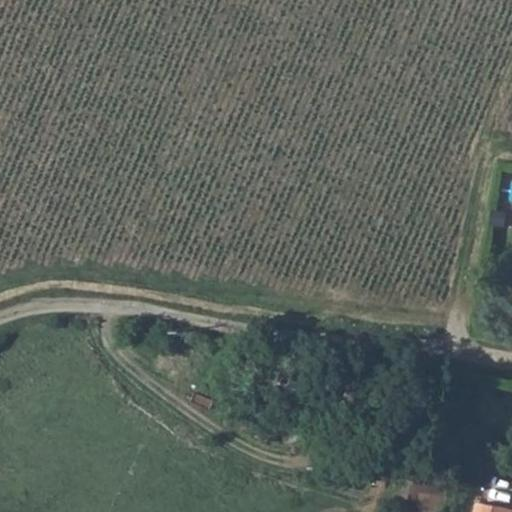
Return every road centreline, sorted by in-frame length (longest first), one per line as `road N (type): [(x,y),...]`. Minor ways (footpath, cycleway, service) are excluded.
road 1 (track): [(0,314),(61,301),(470,358)]
road 2 (track): [(104,307),(105,334),(121,364),(204,428),(355,489)]
